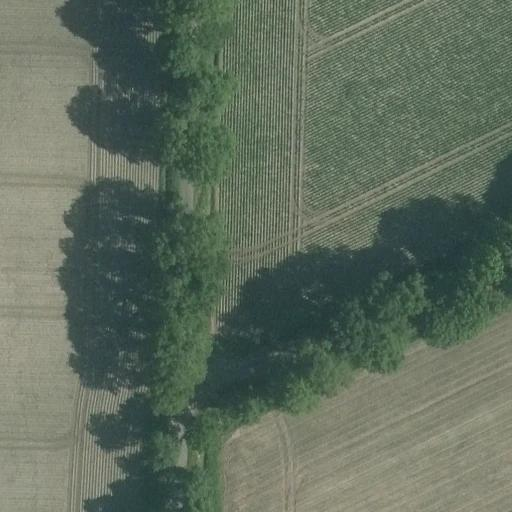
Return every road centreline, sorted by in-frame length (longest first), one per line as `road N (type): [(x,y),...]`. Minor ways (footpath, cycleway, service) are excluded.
road 1 (unclassified): [(191,0),(183,379)]
road 2 (unclassified): [(183,379),(224,378),(302,354),(511,251)]
road 3 (unclassified): [(179,511),(183,379)]
